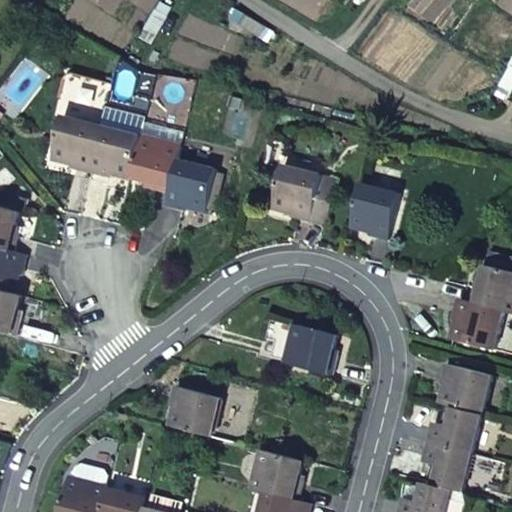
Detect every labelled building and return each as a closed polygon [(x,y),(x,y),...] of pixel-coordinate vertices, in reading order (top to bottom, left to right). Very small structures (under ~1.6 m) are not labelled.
[(72,169),(93,174),(105,128),(67,118),(56,159),(74,163),(72,169)] [(133,179),(144,138),(105,128),(93,174),(113,179),(114,174),(133,179)] [(183,148),(144,138),(133,179),(152,183),(150,189),(171,194),(179,161),(183,148)] [(171,194),(167,207),(187,212),(188,206),(207,212),(207,209),(217,172),(218,171),(179,161),(171,194)] [(293,216),(329,225),(341,179),(287,166),(276,206),(294,211),(293,216)] [(224,173),(217,172),(207,209),(214,210),(224,173)] [(402,194),(364,185),(354,225),(371,230),(370,234),(390,240),(402,194)] [(0,192),(0,203),(9,206),(12,196),(0,192)] [(0,248),(17,253),(22,234),(18,233),(23,214),(0,207),(0,248)] [(26,277),(32,257),(17,253),(0,248),(0,290),(16,295),(21,276),(26,277)] [(488,267),(511,272),(511,259),(491,254),(488,267)] [(506,312),(511,313),(511,272),(488,267),(483,285),(478,284),(473,304),(506,312)] [(19,316),(24,297),(16,295),(0,290),(0,333),(18,338),(24,317),(19,316)] [(455,340),(496,351),(506,312),(473,304),(460,300),(455,321),(460,322),(455,340)] [(336,353),(341,335),(297,324),(287,363),(335,376),(341,355),(336,353)] [(485,415),(494,376),(450,364),(444,385),(449,386),(444,405),(456,408),(485,415)] [(172,427),(213,437),(223,399),(177,387),(172,407),(177,408),(172,427)] [(475,455),(485,415),(456,408),(451,426),(438,423),(433,444),(475,455)] [(475,455),(433,444),(428,463),(441,466),(436,486),(455,491),(465,494),(475,455)] [(307,461),(264,450),(254,489),(267,492),(301,501),(306,480),(302,479),(307,461)] [(77,467),(72,478),(106,487),(109,477),(106,471),(85,464),(77,467)] [(104,511),(111,488),(106,487),(72,478),(62,511),(104,511)] [(436,486),(426,484),(425,489),(418,487),(410,489),(404,511),(449,511),(455,491),(436,486)] [(145,511),(147,508),(150,498),(111,488),(104,511),(145,511)] [(455,491),(449,511),(464,511),(467,504),(465,494),(455,491)] [(312,511),(314,504),(301,501),(267,492),(262,511),(312,511)] [(187,511),(189,508),(150,498),(147,508),(161,511),(187,511)]
